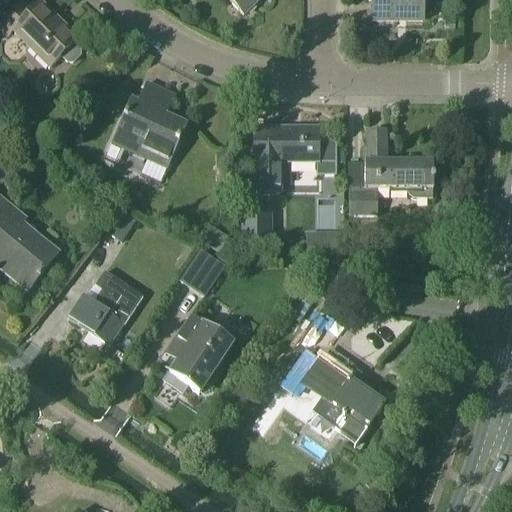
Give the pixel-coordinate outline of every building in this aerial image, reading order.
[(225,0),(244,19),(263,0),(225,0)] [(423,24),(423,0),(371,0),(372,25),(398,25),(398,12),(406,12),(406,25),(423,24)] [(79,41),(41,4),(31,15),(21,5),(0,25),(0,31),(8,40),(13,34),(50,70),(62,58),(69,64),(74,64),(81,58),(80,52),(74,46),(79,41)] [(167,173),(187,128),(167,118),(176,99),(147,86),(137,109),(130,105),(111,147),(167,173)] [(334,165),(334,153),(334,145),(318,145),(318,132),(266,132),(266,144),(254,144),(254,165),(255,165),(255,195),(280,195),(280,165),(334,165)] [(433,192),(433,165),(387,165),(385,135),(367,136),(367,165),(364,165),(364,190),(349,190),(349,219),(377,219),(377,192),(407,192),(407,194),(409,198),(412,200),(417,201),(425,201),(432,202),(432,192),(433,192)] [(58,257),(22,227),(26,222),(0,201),(0,274),(11,284),(15,279),(30,291),(58,257)] [(121,218),(107,238),(121,247),(134,227),(121,218)] [(270,246),(270,218),(242,218),(242,246),(270,246)] [(202,301),(222,272),(200,257),(180,286),(202,301)] [(108,350),(141,301),(103,275),(94,289),(101,294),(92,307),(82,301),(67,323),(108,350)] [(215,372),(231,347),(189,319),(165,355),(177,363),(163,385),(181,397),(186,390),(198,398),(205,387),(209,390),(219,375),(215,372)] [(381,407),(369,399),(370,395),(363,390),(360,392),(349,384),(347,382),(346,384),(315,362),(301,382),(313,390),(318,384),(338,398),(330,409),(344,418),(334,432),(356,448),(366,433),(364,432),(367,429),(367,430),(376,417),(377,417),(380,413),(379,412),(383,407),(381,407)]
